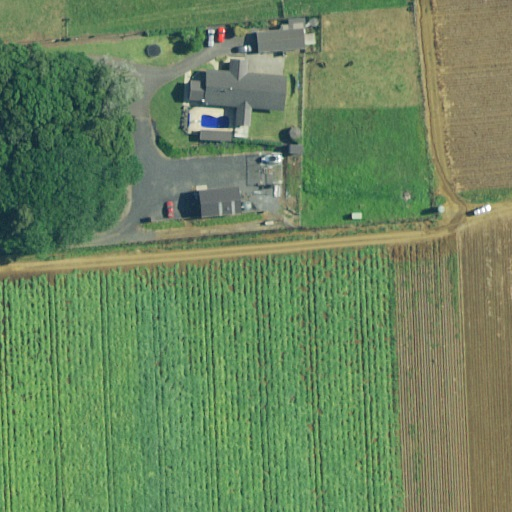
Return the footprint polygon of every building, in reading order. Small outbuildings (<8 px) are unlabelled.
[(304,49),(302,29),(255,32),(256,53),(304,49)] [(227,72),(203,70),(202,82),(188,81),(186,103),(234,107),(232,126),(247,127),(248,108),(280,110),(283,75),(246,72),(247,61),(228,60),(227,72)] [(148,116),(120,117),(122,172),(150,171),(148,116)] [(300,138),(299,127),(287,128),(288,139),(300,138)] [(299,180),(300,146),(286,146),(285,179),(299,180)]
